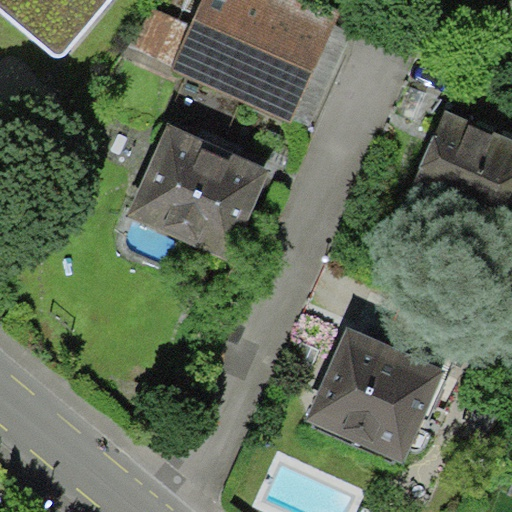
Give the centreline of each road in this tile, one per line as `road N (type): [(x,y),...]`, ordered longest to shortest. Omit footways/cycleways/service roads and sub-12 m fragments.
road 1 (unknown): [(171,511),(326,81)]
road 2 (residential): [(136,511),(0,399)]
